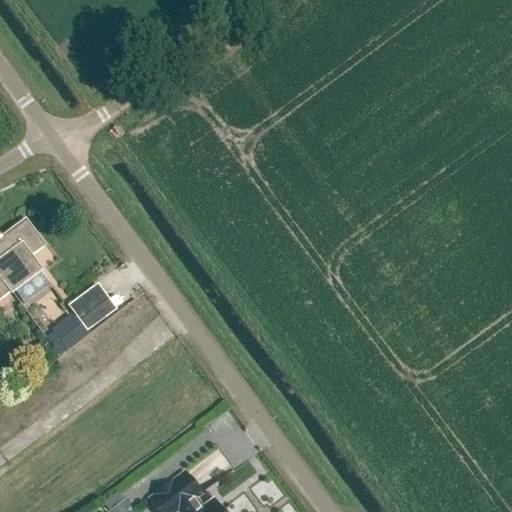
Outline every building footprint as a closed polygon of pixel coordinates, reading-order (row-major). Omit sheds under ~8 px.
[(26,221),(0,239),(0,279),(10,294),(12,296),(15,293),(24,304),(49,286),(40,275),(43,273),(32,257),(45,247),(26,221)] [(0,300),(10,294),(0,279),(0,300)] [(98,286),(68,308),(79,323),(109,301),(98,286)] [(72,319),(53,334),(56,337),(47,343),(48,344),(52,350),(58,357),(66,351),(67,351),(86,336),(72,319)] [(52,350),(48,344),(41,343),(36,347),(35,354),(39,360),(46,361),(51,357),(52,350)] [(220,511),(214,503),(203,511),(195,502),(201,497),(185,475),(149,501),(155,508),(157,511),(220,511)]
